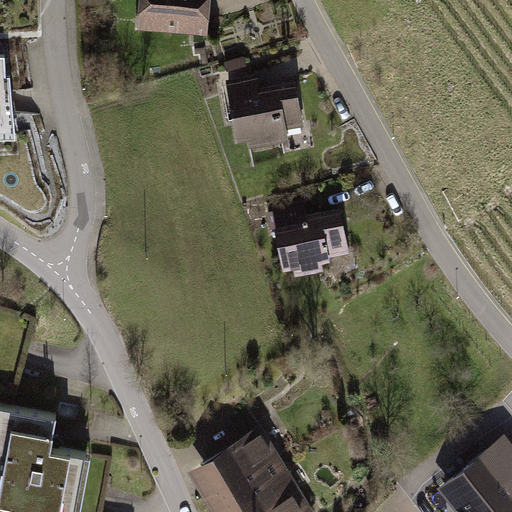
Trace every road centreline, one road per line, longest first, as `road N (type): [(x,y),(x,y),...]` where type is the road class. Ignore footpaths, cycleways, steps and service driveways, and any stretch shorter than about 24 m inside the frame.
road 1 (residential): [(511,330),(440,240),(307,0)]
road 2 (residential): [(59,272),(84,202),(58,64),(55,0)]
road 3 (residential): [(184,511),(92,312),(59,272)]
